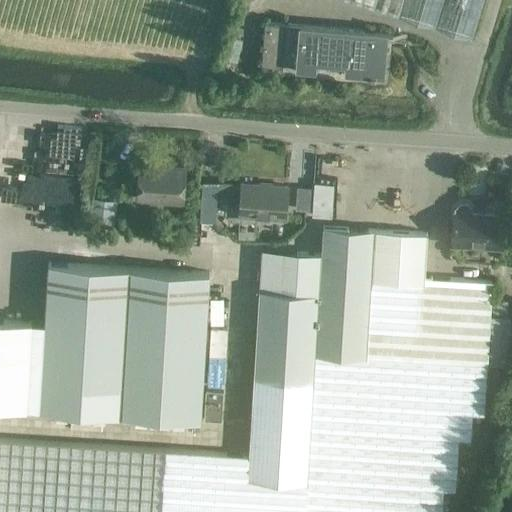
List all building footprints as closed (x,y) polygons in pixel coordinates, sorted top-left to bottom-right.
[(348,0),(472,37),(483,0),(348,0)] [(387,30),(298,23),(298,24),(265,22),(261,71),(383,81),(387,30)] [(139,166),(136,198),(182,202),(184,168),(166,166),(166,168),(139,166)] [(297,181),(296,206),(313,206),(313,213),(332,214),(333,182),(297,181)] [(241,183),(239,215),(284,218),(287,186),(241,183)] [(88,221),(114,224),(117,201),(91,198),(88,221)] [(504,215),(470,213),(470,208),(466,204),(460,204),(455,207),(455,212),(453,212),(451,244),(502,247),(504,215)] [(0,437),(0,511),(441,511),(443,490),(454,491),(458,439),(470,440),(472,415),(483,415),(486,364),(506,365),(507,353),(511,353),(511,326),(510,327),(510,317),(506,317),(507,301),(491,300),(492,282),(480,281),(480,287),(424,282),(426,232),(323,226),(321,253),(261,250),(261,251),(248,454),(0,437)] [(26,408),(200,419),(209,271),(49,261),(45,322),(0,318),(0,406),(26,409),(26,408)] [(224,385),(227,327),(210,326),(207,384),(224,385)] [(221,420),(222,390),(205,389),(203,419),(221,420)]
